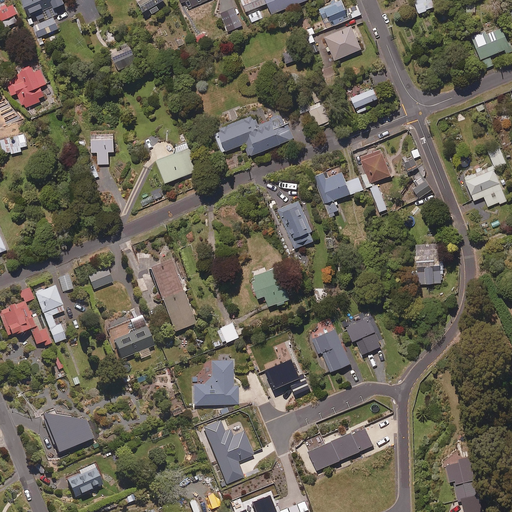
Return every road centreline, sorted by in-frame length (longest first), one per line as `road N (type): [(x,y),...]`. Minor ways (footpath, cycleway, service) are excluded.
road 1 (residential): [(0,283),(406,115),(418,102)]
road 2 (residential): [(418,102),(471,277),(457,327),(404,396),(405,503)]
